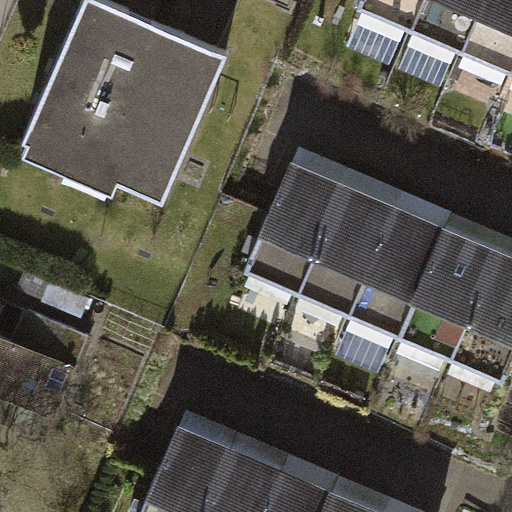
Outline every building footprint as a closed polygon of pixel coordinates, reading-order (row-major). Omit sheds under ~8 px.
[(359,0),(354,11),(408,34),(422,0),(359,0)] [(422,0),(408,34),(459,55),(482,0),(422,0)] [(511,0),(482,0),(459,55),(510,77),(511,71),(511,0)] [(226,62),(87,2),(74,33),(23,147),(29,151),(22,163),(69,183),(67,189),(113,204),(120,190),(163,207),(226,62)] [(286,167),(240,275),(293,297),(339,189),(286,167)] [(339,189),(293,297),(344,319),(390,211),(339,189)] [(390,211),(344,319),(395,341),(441,233),(390,211)] [(441,233),(395,341),(445,362),(491,254),(441,233)] [(511,262),(491,254),(445,362),(496,384),(511,346),(511,262)] [(0,422),(38,438),(69,363),(0,334),(0,422)] [(180,400),(130,511),(200,511),(238,426),(180,400)] [(238,426),(200,511),(261,511),(290,448),(238,426)] [(290,448),(261,511),(321,511),(340,470),(290,448)] [(340,470),(321,511),(381,511),(391,492),(340,470)] [(437,511),(391,492),(381,511),(437,511)]
